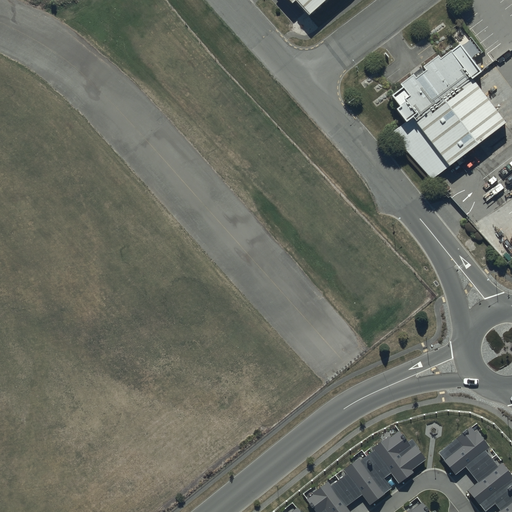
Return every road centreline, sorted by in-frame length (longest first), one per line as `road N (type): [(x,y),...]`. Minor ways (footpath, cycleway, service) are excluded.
road 1 (residential): [(383,388),(347,406),(213,511)]
road 2 (residential): [(303,81),(436,236)]
road 3 (residential): [(411,0),(303,81)]
